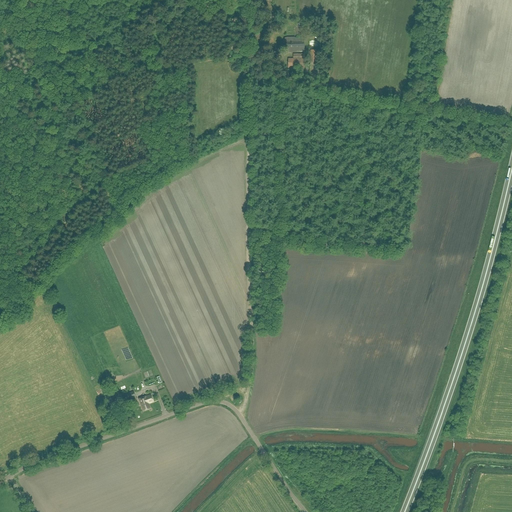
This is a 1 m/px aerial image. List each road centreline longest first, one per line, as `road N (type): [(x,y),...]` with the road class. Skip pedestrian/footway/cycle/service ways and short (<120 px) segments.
road 1 (track): [(247,388),(254,365),(250,0)]
road 2 (unclassified): [(0,482),(50,456),(212,400),(236,410),(304,511)]
road 3 (trunk): [(403,511),(461,354),(511,167)]
road 4 (track): [(250,76),(430,101)]
